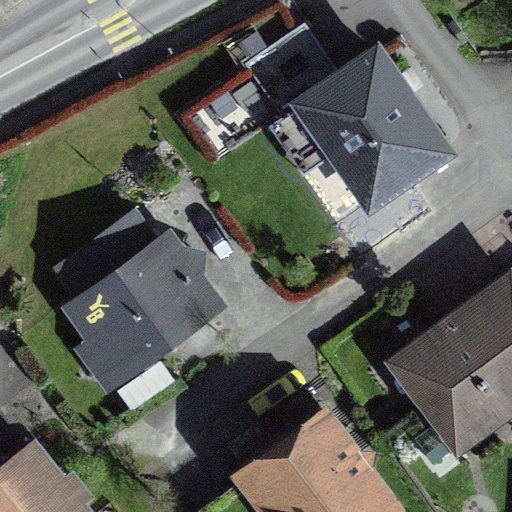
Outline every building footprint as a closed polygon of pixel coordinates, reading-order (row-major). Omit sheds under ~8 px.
[(304,21),(245,62),(282,115),(302,101),(370,200),(444,149),(376,50),(341,74),(304,21)] [(167,242),(158,248),(134,214),(61,267),(86,301),(78,307),(121,366),(154,343),(175,347),(177,326),(210,302),(167,242)] [(511,274),(397,359),(443,423),(489,390),(504,410),(511,403),(511,274)] [(324,417),(247,474),(253,482),(211,511),(380,511),(389,506),(324,417)] [(405,418),(381,436),(417,484),(441,466),(405,418)] [(81,511),(32,447),(0,472),(0,511),(81,511)]
